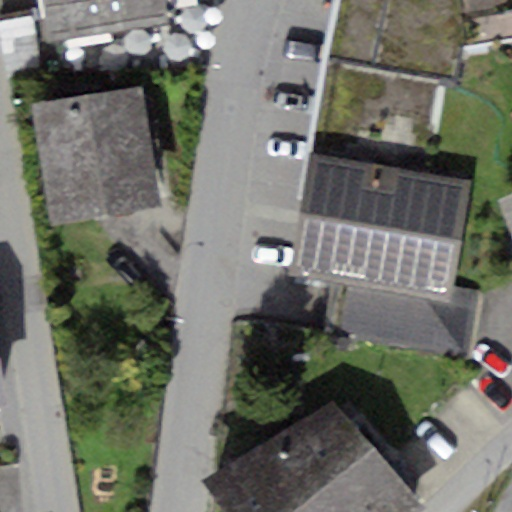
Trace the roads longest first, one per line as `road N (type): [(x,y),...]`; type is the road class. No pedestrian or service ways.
road 1 (tertiary): [(260,0),(169,511)]
road 2 (residential): [(52,511),(0,218)]
